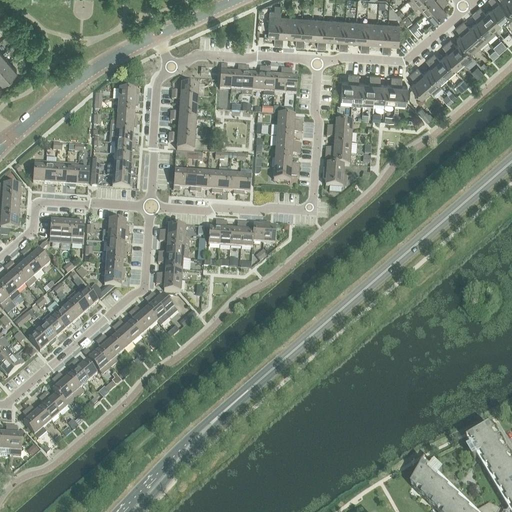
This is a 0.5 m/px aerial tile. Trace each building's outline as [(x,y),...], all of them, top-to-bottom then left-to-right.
[(414,10),(419,6),(425,0),(409,0),(407,2),(414,10)] [(425,0),(419,6),(426,14),(442,0),(425,0)] [(445,0),(442,0),(426,14),(433,23),(446,12),(442,8),(448,2),(445,0)] [(493,7),(489,11),(500,23),(504,27),(511,20),(511,19),(495,0),(489,0),(488,1),(493,7)] [(511,0),(499,0),(511,14),(511,0)] [(395,4),(392,7),(396,12),(400,9),(395,4)] [(480,8),(476,12),(492,30),(500,23),(489,11),(485,14),(480,8)] [(399,10),(396,13),(401,19),(404,16),(399,10)] [(274,46),(278,46),(280,17),(281,12),(269,11),(269,16),(267,37),(274,38),(274,46)] [(477,21),(473,25),(488,42),(496,35),(492,30),(476,12),(472,15),(477,21)] [(283,38),(289,39),(291,18),(280,17),(278,46),(282,46),(283,38)] [(408,17),(403,21),(408,27),(413,24),(408,17)] [(295,47),(299,47),(302,19),(291,18),(289,39),(296,39),(295,47)] [(304,40),(311,40),(312,20),(302,19),(299,47),(304,48),(304,40)] [(317,49),(321,49),(323,20),(312,20),(311,40),(317,41),(317,49)] [(326,41),(333,42),(334,21),(323,20),(321,49),(325,49),(326,41)] [(338,50),(343,51),(345,22),(334,21),(333,42),(339,42),(338,50)] [(348,43),(354,43),(356,23),(345,22),(343,51),(347,51),(348,43)] [(464,22),(460,26),(480,49),(488,42),(473,25),(469,28),(464,22)] [(360,52),(365,52),(366,23),(356,23),(354,43),(361,44),(360,52)] [(369,44),(376,45),(377,24),(366,23),(365,52),(369,52),(369,44)] [(382,53),(386,54),(388,25),(377,24),(376,45),(382,45),(382,53)] [(388,25),(386,54),(390,54),(391,46),(398,46),(399,26),(388,25)] [(416,26),(411,31),(414,34),(417,37),(422,33),(416,26)] [(456,39),(459,43),(460,43),(471,56),(480,49),(460,26),(455,29),(461,35),(456,39)] [(446,44),(462,62),(466,67),(475,60),(471,56),(460,43),(459,43),(456,46),(450,40),(446,44)] [(500,43),(494,49),(499,54),(505,48),(500,43)] [(447,53),(443,57),(454,70),(462,62),(446,44),(442,47),(447,53)] [(0,56),(0,70),(9,63),(2,54),(0,56)] [(434,54),(430,58),(446,77),(454,70),(443,57),(439,60),(434,54)] [(431,68),(427,71),(438,84),(446,77),(430,58),(426,62),(431,68)] [(9,63),(0,70),(0,81),(2,84),(5,82),(8,85),(13,81),(9,78),(17,71),(9,63)] [(219,90),(231,91),(232,74),(226,74),(227,66),(221,66),(219,90)] [(231,91),(241,92),(243,67),(238,67),(237,75),(232,74),(231,91)] [(243,67),(241,92),(241,97),(252,97),(252,92),(253,76),(248,75),(249,67),(243,67)] [(477,67),(471,72),(477,79),(483,74),(477,67)] [(259,76),(253,76),(252,92),(263,93),(265,69),(260,68),(259,76)] [(263,93),(263,98),(274,99),(274,94),(275,77),(270,77),(270,69),(265,69),(263,93)] [(418,69),(414,72),(430,91),(434,95),(442,88),(438,84),(427,71),(423,75),(418,69)] [(281,78),(275,77),(274,94),(285,95),(286,70),(281,70),(281,78)] [(292,71),(286,70),(285,95),(296,96),(297,79),(291,79),(292,71)] [(430,91),(414,72),(409,76),(415,82),(410,86),(417,93),(414,96),(418,101),(416,102),(420,106),(425,102),(422,98),(430,91)] [(340,99),(352,99),(353,75),(348,75),(347,83),(341,82),(341,93),(340,99)] [(352,99),(362,100),(364,84),(358,83),(359,75),(353,75),(352,99)] [(364,84),(362,100),(362,106),(373,107),(373,101),(375,77),(370,76),(369,84),(364,84)] [(380,77),(375,77),(373,101),(384,102),(385,85),(380,85),(380,77)] [(391,86),(385,85),(384,102),(395,103),(397,78),(391,78),(391,86)] [(402,78),(397,78),(395,103),(406,103),(407,87),(401,86),(402,78)] [(464,81),(456,88),(461,93),(469,86),(464,81)] [(180,96),(197,97),(203,98),(204,87),(181,85),(180,96)] [(119,90),(118,101),(138,103),(138,97),(135,97),(136,91),(119,90)] [(448,95),(442,99),(447,105),(452,101),(449,96),(448,95)] [(180,96),(180,107),(197,108),(197,97),(180,96)] [(118,101),(118,112),(134,113),(135,108),(138,108),(138,103),(118,101)] [(180,107),(179,118),(196,119),(197,108),(180,107)] [(420,108),(417,111),(427,123),(432,118),(429,114),(428,115),(426,113),(425,113),(420,108)] [(118,112),(117,123),(136,124),(137,119),(134,118),(134,113),(118,112)] [(341,112),(341,120),(348,121),(349,113),(341,112)] [(278,115),(277,127),(302,128),(302,123),(294,123),(295,116),(288,116),(284,116),(278,115)] [(179,118),(178,129),(195,130),(196,119),(179,118)] [(110,122),(109,133),(133,135),(133,129),(136,130),(136,124),(117,123),(110,122)] [(327,127),(327,132),(351,134),(352,123),(336,122),(335,128),(327,127)] [(277,127),(276,138),(293,139),(293,133),(301,134),(302,128),(277,127)] [(178,129),(177,139),(194,141),(195,130),(178,129)] [(335,138),(334,144),(351,145),(351,134),(327,132),(327,138),(335,138)] [(108,144),(111,144),(135,146),(135,140),(132,140),(133,135),(109,133),(108,144)] [(276,138),(276,148),(300,150),(301,145),(293,144),(293,139),(276,138)] [(194,141),(177,139),(176,151),(193,152),(194,141)] [(111,144),(110,155),(115,155),(131,157),(131,151),(134,152),(135,146),(111,144)] [(326,148),(325,154),(350,156),(351,145),(334,144),(334,149),(326,148)] [(276,148),(275,159),(291,160),(292,155),(300,155),(300,150),(276,148)] [(333,160),(333,165),(332,165),(344,166),(344,167),(349,167),(350,156),(325,154),(325,159),(333,160)] [(115,155),(114,166),(133,168),(134,162),(131,162),(131,157),(115,155)] [(275,159),(274,170),(299,172),(299,166),(291,166),(291,160),(275,159)] [(33,184),(44,184),(45,163),(34,163),(33,184)] [(44,184),(55,185),(56,164),(45,163),(44,184)] [(55,185),(66,186),(67,165),(56,164),(55,185)] [(324,170),(323,176),(343,177),(344,167),(344,166),(332,165),(333,165),(327,164),(327,170),(324,170)] [(67,165),(66,186),(68,186),(68,188),(69,189),(76,190),(76,187),(78,170),(78,166),(67,165)] [(108,166),(107,176),(113,177),(130,178),(130,173),(133,173),(133,168),(114,166),(108,166)] [(78,170),(76,187),(88,188),(89,171),(78,170)] [(299,172),(274,170),(273,181),(290,182),(290,176),(298,177),(299,172)] [(180,189),(185,189),(186,173),(174,172),(173,192),(179,192),(180,189)] [(190,193),(195,193),(197,174),(186,173),(185,189),(190,190),(190,193)] [(201,191),(206,191),(207,174),(197,174),(195,193),(201,194),(201,191)] [(211,194),(217,195),(218,175),(207,174),(206,191),(212,191),(211,194)] [(223,192),(228,192),(229,176),(218,175),(217,195),(222,195),(223,192)] [(233,196),(238,196),(240,177),(229,176),(228,192),(233,193),(233,196)] [(343,177),(323,176),(323,181),(326,181),(325,187),(346,189),(347,177),(343,177)] [(130,178),(113,177),(112,188),(132,190),(132,183),(129,183),(130,178)] [(240,177),(238,196),(244,197),(244,194),(250,194),(251,178),(240,177)] [(0,185),(0,196),(20,198),(21,187),(0,185)] [(0,196),(0,207),(19,209),(20,198),(0,196)] [(0,207),(0,218),(1,218),(18,220),(19,209),(0,207)] [(0,229),(0,237),(2,238),(8,238),(9,230),(17,231),(18,220),(1,218),(0,229)] [(51,222),(49,238),(50,238),(50,242),(51,243),(53,244),(60,245),(62,223),(62,221),(59,221),(58,219),(51,219),(51,222)] [(60,245),(60,246),(71,247),(72,241),(73,224),(73,221),(66,220),(64,221),(62,221),(62,223),(60,245)] [(109,221),(108,232),(128,234),(128,228),(125,228),(126,222),(109,221)] [(208,246),(219,247),(221,222),(216,222),(215,230),(209,229),(208,246)] [(219,247),(230,247),(231,231),(226,230),(227,222),(221,222),(219,247)] [(230,247),(241,248),(243,224),(237,223),(237,231),(231,231),(230,247)] [(72,241),(71,247),(82,247),(83,241),(84,224),(73,224),(72,241)] [(243,224),(241,248),(252,249),(253,243),(252,243),(253,232),(248,232),(248,224),(243,224)] [(253,227),(253,232),(252,243),(253,243),(263,244),(265,225),(259,224),(259,227),(253,227)] [(270,225),(265,225),(263,244),(275,245),(276,228),(270,228),(270,225)] [(160,232),(160,237),(184,239),(185,227),(169,226),(168,232),(160,232)] [(108,232),(107,243),(124,244),(124,239),(127,239),(128,234),(108,232)] [(167,243),(167,248),(188,250),(189,239),(184,239),(160,237),(159,242),(167,243)] [(107,243),(107,254),(126,255),(127,250),(124,250),(124,244),(107,243)] [(158,259),(183,260),(188,261),(188,250),(167,248),(167,254),(159,253),(158,259)] [(39,251),(30,258),(41,271),(50,264),(39,251)] [(107,254),(106,265),(122,266),(123,261),(126,261),(126,255),(107,254)] [(25,263),(22,266),(33,278),(41,271),(30,258),(28,256),(25,259),(23,261),(25,263)] [(166,265),(165,270),(182,271),(183,260),(158,259),(158,264),(166,265)] [(106,265),(105,275),(125,277),(125,271),(122,271),(122,266),(106,265)] [(14,273),(25,286),(29,290),(37,283),(33,278),(22,266),(14,273)] [(157,275),(157,280),(181,282),(182,271),(165,270),(165,275),(157,275)] [(14,273),(6,280),(17,293),(25,286),(14,273)] [(125,277),(105,275),(104,287),(106,287),(114,288),(121,288),(121,282),(124,283),(125,277)] [(6,280),(0,284),(0,289),(13,304),(21,297),(17,293),(6,280)] [(181,282),(157,280),(156,285),(164,286),(164,292),(180,293),(181,282)] [(46,294),(54,286),(51,283),(43,290),(46,294)] [(13,304),(0,289),(0,307),(4,312),(13,304)] [(87,290),(78,297),(89,310),(98,302),(87,290)] [(68,301),(70,304),(81,317),(89,310),(78,297),(76,294),(68,301)] [(149,297),(165,316),(169,320),(178,313),(163,296),(158,300),(153,294),(149,297)] [(149,297),(145,301),(150,307),(146,310),(157,323),(161,327),(169,320),(165,316),(149,297)] [(70,304),(62,311),(73,324),(81,317),(70,304)] [(55,312),(51,316),(65,331),(73,324),(62,311),(59,308),(55,312)] [(137,308),(133,311),(149,330),(157,323),(146,310),(142,314),(137,308)] [(134,321),(130,325),(141,337),(149,330),(133,311),(129,315),(134,321)] [(193,313),(180,324),(183,328),(196,317),(193,313)] [(43,323),(45,326),(57,338),(65,331),(51,316),(43,323)] [(120,322),(116,326),(132,344),(141,337),(130,325),(126,328),(120,322)] [(45,326),(37,333),(43,339),(48,346),(50,348),(56,343),(55,341),(55,340),(57,338),(45,326)] [(117,335),(113,339),(124,351),(132,344),(116,326),(112,329),(117,335)] [(48,346),(37,333),(29,340),(40,353),(48,346)] [(104,336),(100,340),(116,358),(124,351),(113,339),(109,342),(104,336)] [(0,356),(6,351),(9,348),(2,340),(0,341),(0,356)] [(101,349),(97,353),(111,369),(119,362),(116,358),(100,340),(96,343),(101,349)] [(111,369),(97,353),(93,356),(88,350),(83,354),(102,377),(111,369)] [(0,356),(0,369),(0,370),(13,359),(6,351),(0,356)] [(13,359),(0,370),(8,379),(24,365),(16,356),(13,359)] [(138,358),(134,362),(136,365),(138,367),(142,364),(138,358)] [(76,360),(72,364),(88,382),(97,375),(86,362),(82,366),(76,360)] [(135,370),(138,367),(136,365),(134,362),(130,365),(135,370)] [(73,373),(69,377),(80,389),(88,382),(72,364),(68,367),(73,373)] [(127,371),(122,375),(125,379),(130,374),(127,371)] [(60,374),(56,378),(76,401),(84,394),(80,389),(69,377),(65,380),(60,374)] [(118,377),(113,382),(117,386),(121,382),(122,381),(118,377)] [(53,391),(56,396),(57,395),(64,404),(64,403),(68,408),(76,401),(56,378),(52,381),(57,387),(53,391)] [(113,382),(108,386),(109,386),(112,390),(117,386),(113,382)] [(47,393),(43,396),(59,415),(68,408),(64,403),(64,404),(57,395),(56,396),(52,399),(47,393)] [(44,406),(40,410),(51,422),(59,415),(43,396),(39,400),(44,406)] [(91,402),(83,409),(84,410),(86,413),(94,405),(91,402)] [(31,407),(27,411),(43,429),(51,422),(40,410),(36,413),(31,407)] [(43,429),(27,411),(23,414),(28,420),(23,424),(38,441),(47,434),(43,429)] [(68,425),(73,432),(73,431),(78,427),(73,421),(68,425)] [(0,439),(0,456),(9,457),(10,451),(12,427),(6,427),(6,435),(0,434),(0,439)] [(12,427),(10,451),(9,457),(21,458),(22,436),(17,435),(17,427),(12,427)] [(68,428),(62,433),(66,438),(72,433),(72,432),(68,428)] [(500,448),(503,446),(497,440),(496,441),(493,436),(496,434),(490,428),(467,441),(468,442),(470,441),(472,445),(474,444),(479,451),(477,452),(480,457),(481,456),(486,464),(484,465),(487,469),(489,468),(493,476),(492,477),(494,482),(496,481),(501,488),(499,489),(502,494),(504,493),(508,501),(506,502),(509,507),(511,506),(511,507),(511,465),(508,460),(511,459),(504,452),(503,453),(500,448)] [(59,436),(54,440),(58,445),(63,440),(59,436)] [(34,445),(27,452),(32,457),(39,451),(34,445)] [(435,504),(433,508),(436,511),(440,511),(470,511),(471,511),(459,502),(460,501),(449,492),(450,490),(438,481),(439,480),(427,471),(428,469),(425,466),(426,463),(425,463),(412,487),(418,493),(419,491),(424,494),(422,498),(428,504),(430,501),(435,504)]
